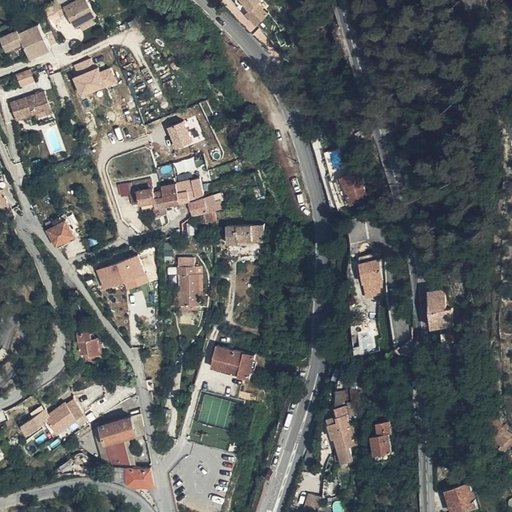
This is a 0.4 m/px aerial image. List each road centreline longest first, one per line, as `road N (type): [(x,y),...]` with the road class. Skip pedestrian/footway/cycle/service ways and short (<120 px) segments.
road 1 (tertiary): [(274,511),(320,357),(315,192),(277,76),(206,0)]
road 2 (residential): [(167,511),(136,364),(37,230),(28,244),(57,311),(60,357),(36,383),(0,403)]
road 3 (tertiary): [(428,511),(419,256),(345,0)]
road 4 (residential): [(150,511),(124,491),(89,483),(0,503)]
